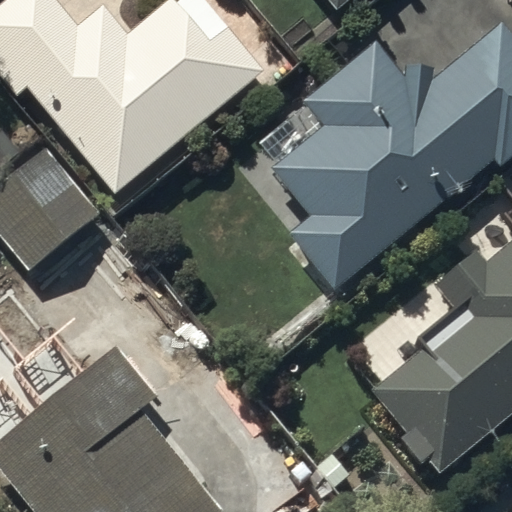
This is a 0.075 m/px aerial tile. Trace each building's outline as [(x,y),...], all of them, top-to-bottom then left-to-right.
[(109,206),(257,84),(192,0),(172,17),(168,12),(124,48),(99,18),(75,38),(44,0),(11,0),(0,9),(0,88),(15,106),(22,100),(109,206)] [(314,0),(332,21),(357,0),(314,0)] [(511,166),(511,53),(496,35),(433,85),(433,80),(397,78),(396,84),(370,53),(296,114),(298,117),(253,154),(270,174),(264,180),(304,228),(285,244),(333,301),(487,172),(495,181),(511,166)] [(0,177),(17,163),(0,143),(0,177)] [(38,159),(0,191),(0,250),(26,281),(93,225),(38,159)] [(472,264),(432,295),(451,319),(410,350),(418,361),(367,400),(400,443),(395,447),(417,476),(424,470),(437,485),(511,423),(511,250),(483,277),(472,264)] [(0,405),(22,432),(0,449),(0,486),(20,511),(209,511),(137,423),(154,410),(113,359),(77,388),(43,346),(0,379),(0,405)]
